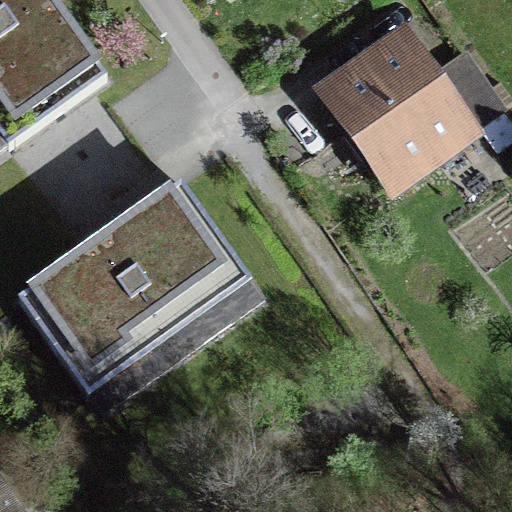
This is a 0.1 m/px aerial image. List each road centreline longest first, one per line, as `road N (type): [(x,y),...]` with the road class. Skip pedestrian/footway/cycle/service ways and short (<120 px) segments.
road 1 (residential): [(330,256),(150,0)]
road 2 (track): [(434,511),(466,466),(365,299),(330,256)]
